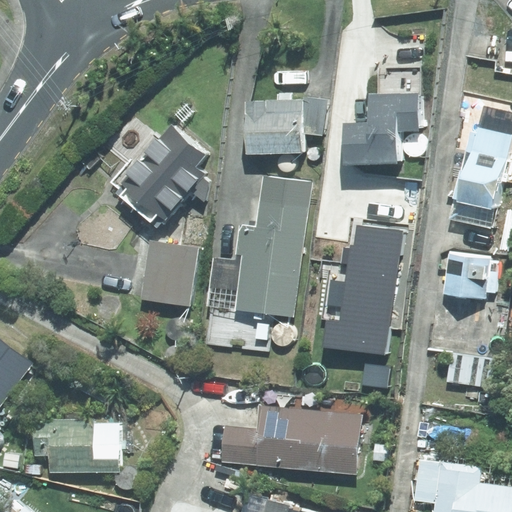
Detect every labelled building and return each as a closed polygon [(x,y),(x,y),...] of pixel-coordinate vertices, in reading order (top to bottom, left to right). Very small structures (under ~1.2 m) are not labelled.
[(373,89),(373,117),(349,117),(350,158),(403,157),(403,125),(422,125),(421,81),(398,81),(398,89),(373,89)] [(325,132),(330,97),(306,94),(306,96),(249,97),(251,149),(306,147),(306,129),(325,132)] [(464,166),(452,214),(492,223),(511,142),(511,110),(486,104),(480,131),(474,130),(469,148),(473,149),(468,167),(464,166)] [(152,238),(143,294),(193,301),(207,211),(177,206),(192,186),(207,198),(211,177),(203,171),(206,168),(199,162),(210,149),(174,120),(118,188),(146,210),(133,235),(152,238)] [(397,162),(385,161),(386,178),(397,177),(397,162)] [(240,250),(245,251),(238,304),(246,305),(244,314),(264,317),(265,307),(297,311),(311,204),(263,198),(259,224),(247,222),(242,228),(240,250)] [(492,236),(489,251),(507,254),(510,239),(492,236)] [(451,251),(447,289),(488,294),(489,289),(496,290),(499,270),(491,269),(493,256),(451,251)] [(0,406),(35,360),(0,333),(0,406)] [(499,356),(448,350),(444,381),(495,387),(499,356)] [(74,357),(64,373),(109,401),(119,385),(74,357)] [(224,458),(359,469),(364,411),(262,403),(260,425),(227,423),(224,458)] [(121,447),(124,447),(125,438),(121,439),(121,420),(96,420),(96,416),(37,416),(38,451),(53,451),(53,469),(121,468),(121,447)] [(376,458),(390,459),(390,443),(377,442),(376,458)] [(437,499),(436,511),(511,511),(511,483),(482,480),(483,463),(423,458),(420,497),(437,499)] [(290,511),(293,502),(271,497),(269,503),(246,497),(242,511),(290,511)]
